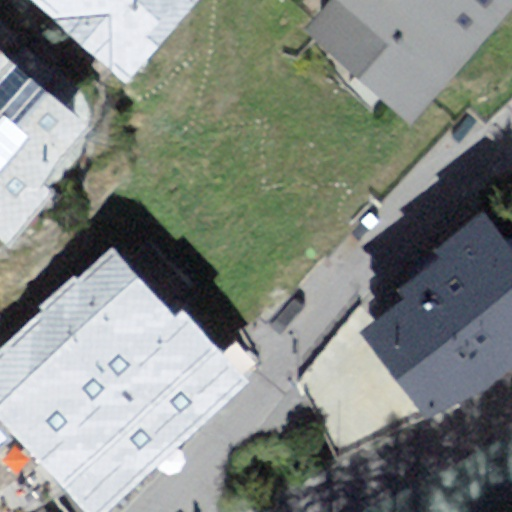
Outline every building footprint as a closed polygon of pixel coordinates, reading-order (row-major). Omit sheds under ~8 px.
[(42,0),(124,72),(187,0),(42,0)] [(500,0),(312,0),(295,19),(396,112),(500,0)] [(0,223),(7,229),(96,125),(0,42),(0,223)] [(354,317),(422,410),(511,343),(511,249),(489,218),(354,317)] [(101,511),(241,364),(106,237),(0,348),(0,419),(98,511),(101,511)]
